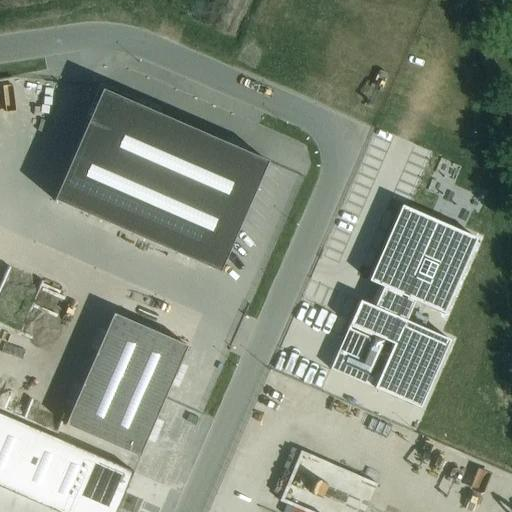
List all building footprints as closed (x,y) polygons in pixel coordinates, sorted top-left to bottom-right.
[(88,120),(53,201),(219,273),(267,162),(135,105),(137,101),(99,85),(85,119),(88,120)] [(401,206),(393,225),(367,284),(382,290),(373,310),(359,304),(330,369),(419,408),(449,341),(404,321),(413,301),(443,314),(476,239),(401,206)] [(111,314),(64,424),(139,457),(187,347),(111,314)] [(328,389),(328,406),(345,406),(346,389),(328,389)] [(390,450),(397,426),(371,418),(364,443),(390,450)]
